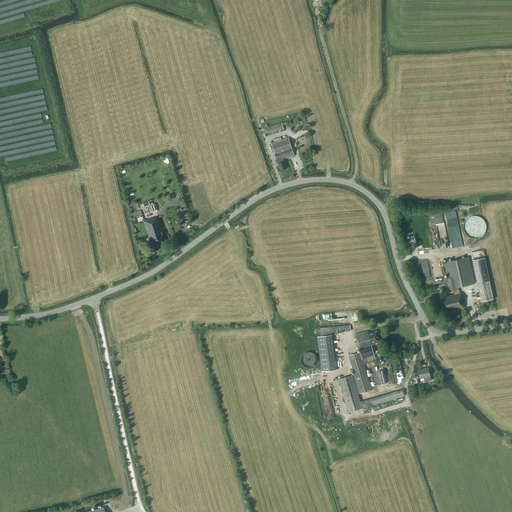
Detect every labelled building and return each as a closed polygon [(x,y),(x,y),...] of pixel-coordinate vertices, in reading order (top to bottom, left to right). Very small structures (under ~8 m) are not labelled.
[(282,123),(265,128),(267,135),(284,129),(282,123)] [(272,139),(274,143),(271,143),(275,154),(274,154),(276,159),(277,164),(278,163),(279,166),(280,166),(281,170),(286,169),(285,164),(286,164),(285,161),(283,161),(282,159),(294,155),(288,138),(281,140),(280,137),(272,139)] [(144,222),(149,237),(152,244),(153,243),(154,246),(161,243),(161,242),(165,241),(163,237),(164,236),(158,217),(153,218),(145,220),(145,219),(144,220),(141,210),(133,213),(137,223),(143,221),(143,222),(144,222)] [(436,215),(437,229),(445,228),(444,215),(436,215)] [(483,235),(485,233),(486,230),(487,227),(486,224),(485,221),(483,219),(481,217),(478,216),(475,215),(472,216),(469,217),(467,219),(465,221),(464,224),(463,227),(464,230),(465,233),(467,235),(469,237),(472,238),(475,239),(478,238),(481,237),(483,235)] [(469,257),(444,262),(450,289),(453,288),(453,290),(454,294),(446,296),(447,297),(442,298),(442,299),(436,300),(439,311),(445,310),(448,310),(448,311),(464,308),(461,293),(460,293),(458,287),(475,284),(469,257)] [(473,260),(482,302),(493,299),(484,258),(473,260)] [(319,328),(321,337),(331,335),(331,333),(346,331),(350,330),(350,327),(346,327),(346,325),(342,326),(335,326),(334,326),(328,327),(319,328)] [(368,331),(355,335),(360,352),(348,356),(359,391),(357,392),(352,375),(339,379),(348,412),(362,408),(358,394),(360,393),(371,390),(364,365),(368,363),(368,362),(376,359),(374,355),(371,345),(372,345),(372,343),(379,341),(376,331),(368,333),(368,331)] [(321,337),(317,337),(322,371),(336,370),(331,335),(321,337)] [(301,359),(301,361),(302,363),(303,365),(305,366),(307,367),(309,367),(311,367),(313,366),(315,365),(316,363),(317,361),(317,359),(317,357),(316,355),(315,354),(313,352),(311,352),(309,351),(307,352),(305,352),(303,354),(302,355),(301,357),(301,359)] [(428,368),(418,370),(420,379),(430,376),(428,368)] [(403,391),(362,403),(364,408),(404,396),(403,391)]
